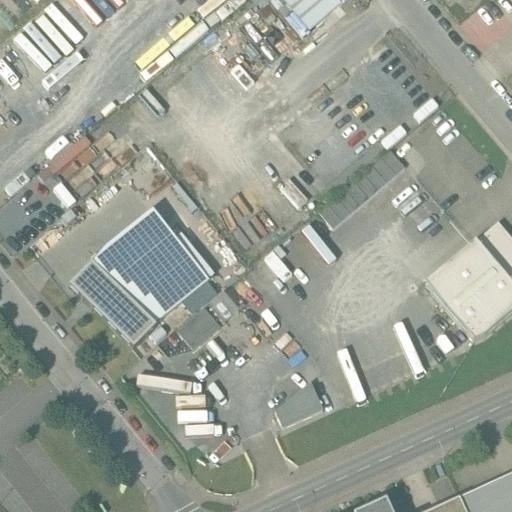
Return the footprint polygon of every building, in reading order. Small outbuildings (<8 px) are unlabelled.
[(390,153),(317,215),(331,232),(404,170),(390,153)] [(208,285),(151,214),(104,252),(99,259),(69,290),(133,354),(155,331),(153,329),(208,285)] [(474,247),(511,292),(511,245),(497,227),(474,247)] [(511,292),(474,247),(424,288),(472,346),(484,341),(511,316),(511,292)] [(204,313),(176,336),(191,354),(219,331),(204,313)] [(309,388),(287,407),(289,411),(274,418),(281,433),(321,415),(309,388)] [(439,466),(434,468),(439,480),(444,478),(439,466)] [(511,511),(511,478),(458,503),(462,511),(511,511)] [(371,511),(462,511),(458,503),(437,511),(387,511),(385,506),(371,511)]
